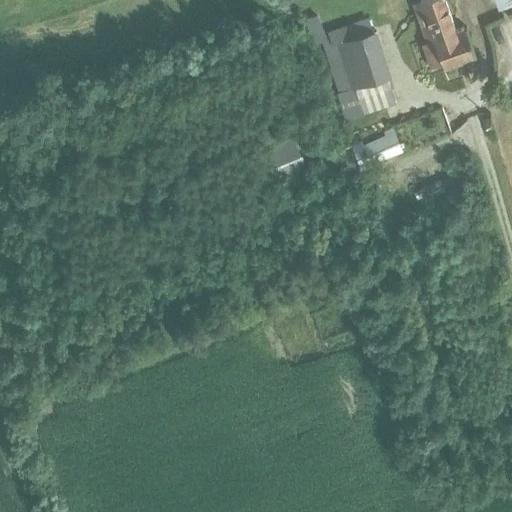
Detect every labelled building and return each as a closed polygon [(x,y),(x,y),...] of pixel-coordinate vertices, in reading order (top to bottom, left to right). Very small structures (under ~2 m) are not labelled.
[(446,0),(417,0),(412,2),(426,41),(422,43),(431,68),(442,64),(443,63),(445,67),(475,56),(464,25),(458,28),(446,0)] [(511,0),(495,0),(499,8),(511,3),(511,0)] [(319,15),(305,20),(314,45),(328,39),(323,25),(319,15)] [(332,43),(324,46),(338,92),(354,87),(362,113),(396,103),(389,80),(392,76),(377,29),(373,30),(369,17),(328,30),(332,43)] [(395,134),(343,155),(349,169),(401,149),(396,137),(395,134)] [(294,135),(268,147),(281,178),(289,175),(292,182),(307,175),(304,168),(308,166),(294,135)] [(450,176),(414,191),(418,202),(455,187),(450,176)]
